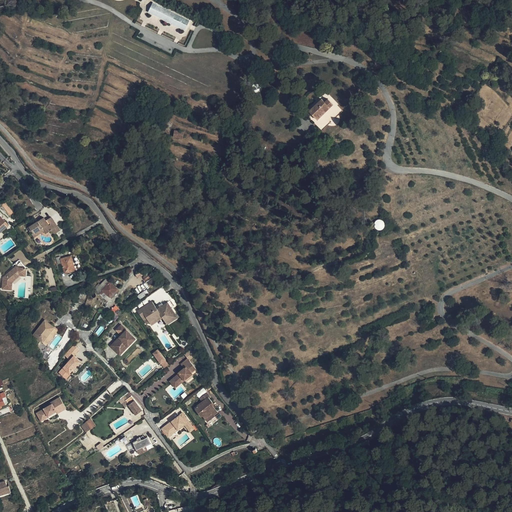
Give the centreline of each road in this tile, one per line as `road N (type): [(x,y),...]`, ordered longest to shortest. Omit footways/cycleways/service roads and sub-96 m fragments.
road 1 (residential): [(284,465),(218,388),(177,283),(114,234),(88,201),(25,172),(0,139)]
road 2 (unclassified): [(284,465),(364,439),(433,403),(511,411)]
road 3 (unclassified): [(59,511),(130,481),(209,494),(284,465)]
